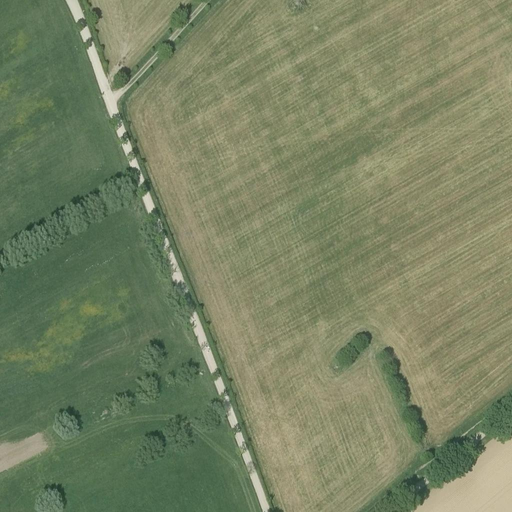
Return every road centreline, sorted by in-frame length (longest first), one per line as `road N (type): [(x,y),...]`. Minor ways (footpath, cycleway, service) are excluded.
road 1 (track): [(266,511),(109,102)]
road 2 (unclassified): [(389,511),(511,409)]
road 3 (track): [(208,0),(109,102)]
